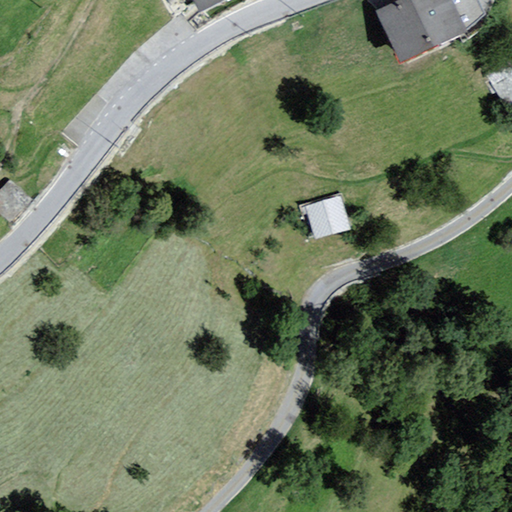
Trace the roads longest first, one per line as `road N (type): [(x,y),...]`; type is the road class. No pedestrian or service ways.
road 1 (residential): [(511,177),(446,234),(326,284),(306,306),(293,388),(244,463),(197,511)]
road 2 (unclassified): [(317,0),(197,40),(125,99),(85,162),(0,262)]
